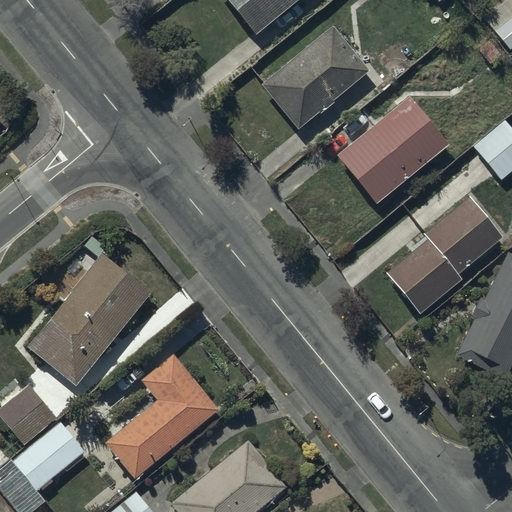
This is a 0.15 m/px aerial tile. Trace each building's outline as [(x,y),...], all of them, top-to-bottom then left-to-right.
[(222,0),(254,39),(301,0),(222,0)] [(511,0),(504,0),(480,19),(509,53),(511,51),(511,0)] [(496,46),(476,24),(450,48),(470,70),(496,46)] [(332,30),(260,89),(297,133),(369,75),(332,30)] [(408,102),(335,160),(373,208),(446,150),(408,102)] [(511,172),(511,131),(503,122),(471,151),(500,183),(511,172)] [(467,201),(421,238),(426,244),(383,278),(416,318),(460,283),(456,278),(500,242),(467,201)] [(472,324),(455,358),(501,382),(511,360),(511,258),(506,255),(482,301),(479,300),(468,322),(472,324)] [(99,260),(25,350),(73,390),(148,300),(99,260)] [(155,404),(103,447),(132,482),(216,414),(171,358),(139,385),(155,404)] [(28,388),(0,412),(0,426),(0,427),(3,425),(23,448),(56,420),(28,388)] [(58,424),(0,469),(0,492),(15,511),(32,511),(43,504),(34,492),(82,455),(58,424)] [(246,445),(169,508),(172,511),(257,511),(283,490),(246,445)] [(150,511),(134,493),(111,511),(150,511)]
